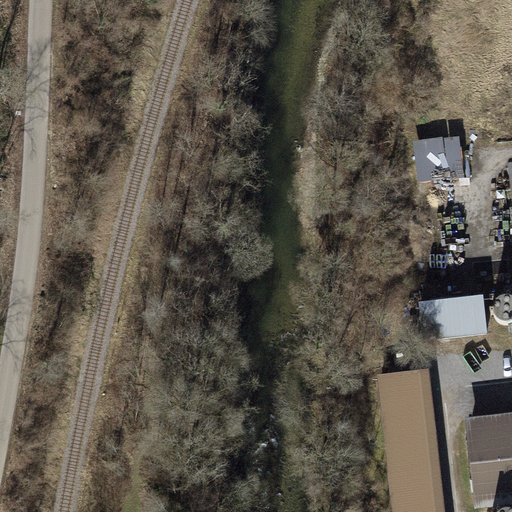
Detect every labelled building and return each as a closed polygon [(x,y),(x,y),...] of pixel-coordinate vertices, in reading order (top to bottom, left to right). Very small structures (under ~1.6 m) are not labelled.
[(421,187),(468,184),(465,138),(418,141),(421,187)] [(511,165),(502,166),(510,334),(511,333),(511,165)] [(422,302),(424,341),(491,338),(489,299),(422,302)] [(446,511),(428,371),(375,377),(392,511),(446,511)] [(511,417),(465,425),(477,511),(504,511),(511,511),(511,417)]
